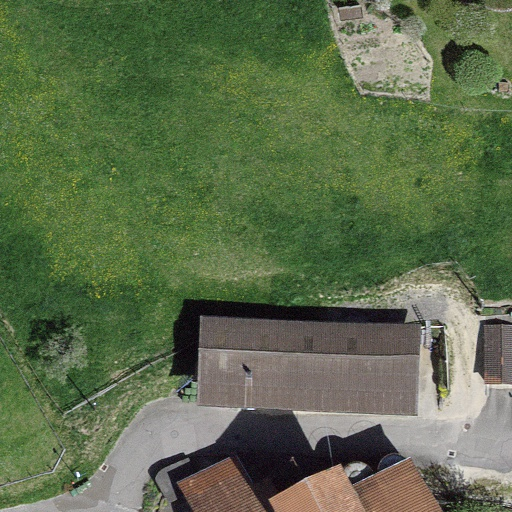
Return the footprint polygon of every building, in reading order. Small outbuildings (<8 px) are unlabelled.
[(404,393),(406,333),(205,325),(203,385),(404,393)] [(486,383),(511,383),(511,328),(486,329),(486,383)] [(387,492),(385,491),(346,510),(335,487),(285,511),(281,511),(271,492),(255,500),(235,463),(197,482),(187,459),(163,470),(155,480),(165,499),(181,490),(192,511),(432,511),(414,478),(412,478),(411,481),(410,484),(408,487),(406,489),(404,491),(401,492),(399,493),(396,494),(393,494),(390,493),(387,492)] [(377,479),(385,491),(387,492),(390,493),(393,494),(396,494),(399,493),(401,492),(404,491),(406,489),(408,487),(410,484),(411,481),(412,478),(407,464),(394,459),(381,465),(377,479)] [(350,468),(341,478),(341,491),(351,501),(364,500),(374,490),(373,477),(363,468),(350,468)]
